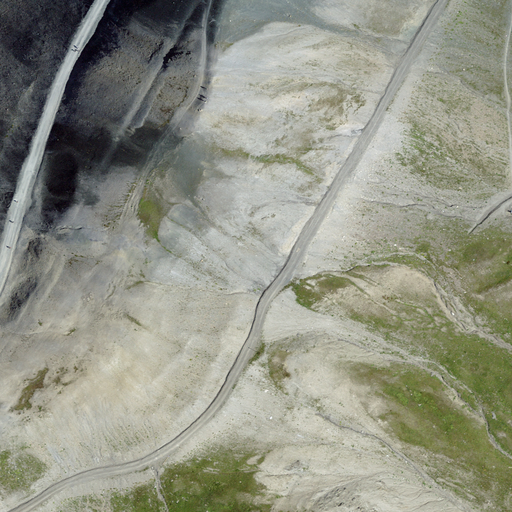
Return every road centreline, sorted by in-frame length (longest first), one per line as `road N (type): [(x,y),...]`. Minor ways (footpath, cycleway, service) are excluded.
road 1 (track): [(438,0),(266,300),(248,354),(205,417),(161,456),(57,485),(16,511)]
road 2 (track): [(100,0),(56,91),(0,265)]
